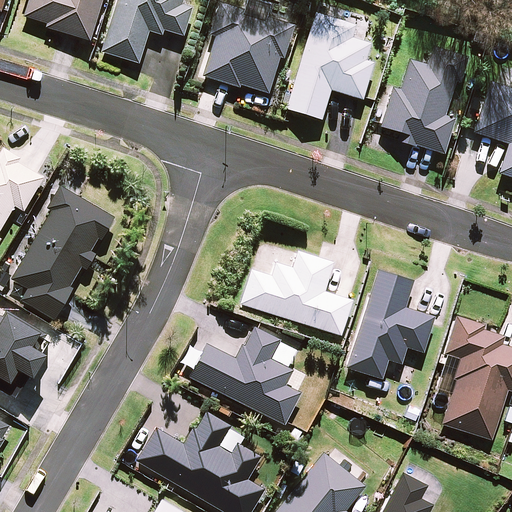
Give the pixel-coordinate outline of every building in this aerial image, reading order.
[(102,0),(27,0),(22,16),(47,24),(45,28),(90,41),(102,0)] [(139,64),(148,33),(163,38),(165,31),(183,36),(192,8),(180,4),(181,0),(118,0),(102,52),(139,64)] [(246,9),(221,1),(212,30),(216,31),(203,75),(267,95),(278,57),(283,59),(293,26),(264,17),(266,11),(248,5),(246,9)] [(349,39),(353,26),(316,15),(287,109),(321,120),(330,90),(362,100),(373,64),(365,61),(370,45),(364,43),(349,39)] [(467,59),(432,48),(427,66),(410,61),(401,90),(393,88),(381,127),(400,133),(398,141),(443,155),(454,120),(444,117),(455,83),(459,84),(467,59)] [(511,89),(491,82),(475,133),(509,144),(499,174),(511,177),(511,89)] [(0,245),(3,241),(0,238),(0,230),(15,206),(23,211),(44,175),(3,151),(0,155),(0,245)] [(16,271),(11,280),(27,289),(21,301),(55,320),(73,288),(70,286),(80,268),(84,270),(87,272),(97,255),(95,254),(90,251),(97,239),(100,241),(113,218),(59,187),(46,210),(50,212),(16,271)] [(332,265),(262,243),(243,305),(341,335),(352,300),(324,291),(332,265)] [(11,280),(16,271),(2,263),(0,267),(0,291),(3,294),(11,280)] [(412,282),(378,271),(347,368),(382,379),(388,360),(401,364),(407,347),(422,352),(434,318),(404,308),(412,282)] [(0,314),(0,377),(10,383),(18,369),(34,378),(46,355),(40,352),(49,335),(8,311),(4,317),(0,314)] [(482,325),(457,317),(445,354),(463,360),(442,425),(491,440),(507,389),(511,390),(511,348),(499,345),(502,336),(480,329),(482,325)] [(280,339),(253,326),(237,360),(207,345),(191,378),(285,424),(300,393),(284,386),(292,370),(270,359),(280,339)] [(230,425),(203,410),(183,445),(156,429),(137,461),(225,511),(249,511),(263,489),(247,479),(260,456),(233,441),(227,451),(218,446),(230,425)] [(0,444),(10,427),(0,421),(0,444)] [(344,511),(364,486),(323,454),(277,511),(344,511)] [(428,511),(433,503),(420,496),(425,486),(403,474),(383,511),(428,511)] [(179,511),(161,501),(154,511),(105,511),(179,511)]
